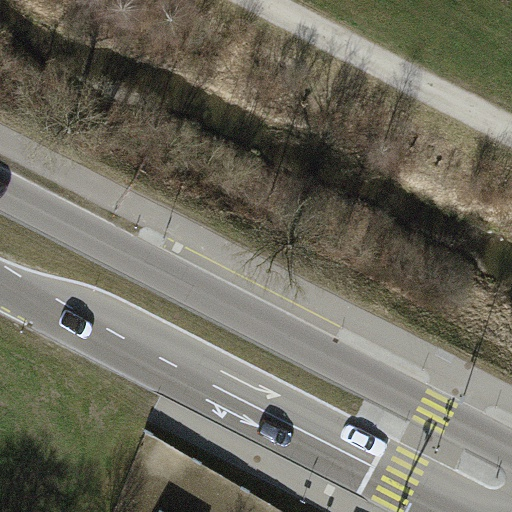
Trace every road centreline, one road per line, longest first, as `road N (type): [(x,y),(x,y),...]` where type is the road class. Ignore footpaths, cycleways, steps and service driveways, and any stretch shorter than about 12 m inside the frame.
road 1 (secondary): [(511,457),(472,429),(0,190)]
road 2 (secondary): [(0,276),(401,479),(472,506),(511,510)]
road 3 (track): [(250,0),(511,133)]
